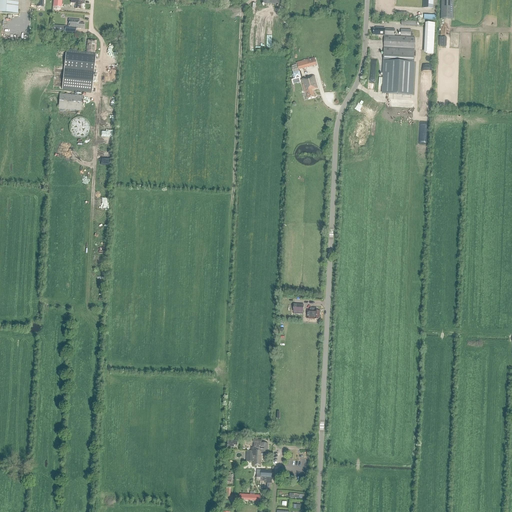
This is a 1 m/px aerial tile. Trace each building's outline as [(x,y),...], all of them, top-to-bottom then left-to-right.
[(0,0),(0,13),(18,14),(18,0),(0,0)] [(84,0),(70,0),(71,3),(76,4),(75,9),(80,9),(80,5),(82,5),(82,4),(84,4),(84,0)] [(423,0),(423,9),(433,9),(433,0),(423,0)] [(453,19),(453,0),(441,0),(441,19),(453,19)] [(69,20),(68,28),(65,28),(64,32),(74,32),(75,29),(74,29),(74,27),(75,27),(75,29),(83,29),(83,28),(84,24),(80,23),(80,20),(69,20)] [(434,54),(434,24),(425,24),(424,54),(434,54)] [(383,61),(382,74),(383,74),(382,94),(412,95),(414,62),(414,50),(414,49),(415,38),(384,36),(383,61)] [(95,53),(96,41),(88,40),(87,47),(86,47),(86,52),(83,52),(83,51),(66,49),(62,89),(92,92),(96,53),(95,53)] [(308,61),(310,67),(316,65),(314,58),(306,60),(307,62),(308,61)] [(301,80),(305,93),(306,92),(308,99),(314,97),(312,90),(318,89),(314,76),(301,80)] [(82,96),(59,94),(58,109),(81,111),(82,96)] [(79,139),(82,138),(85,137),(87,135),(89,133),(90,131),(90,128),(90,125),(89,123),(87,120),(85,119),(82,118),(79,117),(77,118),(74,119),(72,120),(70,123),(69,125),(69,128),(69,131),(70,133),(72,135),(74,137),(77,138),(79,139)] [(292,310),(292,303),(289,303),(289,308),(284,308),(283,313),(290,313),(290,310),(292,310)] [(293,312),(303,312),(303,305),(293,304),(293,312)] [(306,318),(310,319),(318,320),(318,318),(319,318),(320,311),(317,310),(317,308),(311,308),(311,310),(307,310),(306,318)] [(228,440),(227,445),(225,445),(225,447),(228,447),(231,447),(231,448),(232,448),(232,447),(234,447),(234,445),(237,445),(238,440),(228,440)] [(251,447),(251,450),(251,454),(246,453),(246,462),(253,462),(253,456),(254,456),(253,466),(261,466),(261,454),(264,454),(264,452),(267,452),(268,443),(257,443),(254,443),(254,447),(253,447),(251,447)] [(272,483),(272,470),(261,470),(261,476),(256,475),(256,481),(266,481),(266,483),(272,483)]
